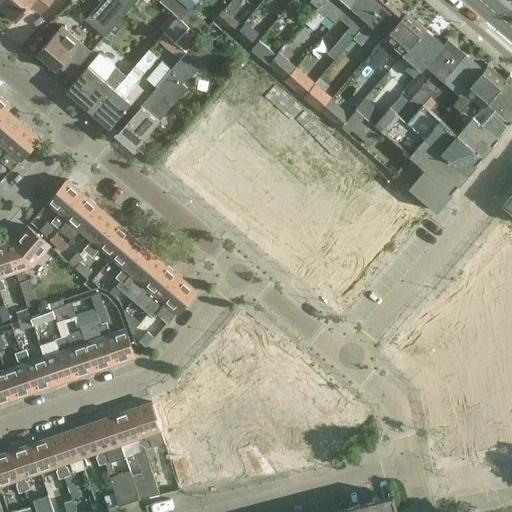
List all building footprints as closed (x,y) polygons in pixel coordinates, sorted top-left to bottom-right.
[(0,0),(0,6),(16,20),(31,4),(41,13),(52,0),(0,0)] [(102,0),(99,4),(86,19),(106,36),(137,0),(102,0)] [(198,0),(161,0),(160,2),(177,18),(182,21),(191,10),(198,0)] [(316,10),(305,23),(314,30),(325,18),(324,17),(326,14),(336,23),(341,16),(350,6),(355,0),(324,0),(319,7),(316,10)] [(386,0),(355,0),(350,6),(361,15),(347,32),(354,38),(386,0)] [(407,12),(392,0),(386,0),(354,38),(362,45),(376,28),(386,36),(407,12)] [(209,26),(191,10),(182,21),(201,37),(209,26)] [(224,10),(216,19),(231,32),(239,23),(224,10)] [(426,29),(407,12),(386,36),(364,61),(375,71),(390,53),(398,60),(404,54),(426,29)] [(201,37),(182,21),(177,18),(163,32),(188,51),(201,37)] [(279,48),(300,30),(290,19),(270,37),(279,48)] [(239,23),(231,32),(247,45),(254,36),(239,23)] [(62,26),(38,54),(57,70),(81,42),(62,26)] [(443,44),(426,29),(404,54),(414,63),(408,70),(415,77),(427,64),(443,44)] [(277,54),(260,39),(251,50),(268,65),(277,54)] [(448,39),(443,44),(427,64),(436,72),(399,114),(408,122),(424,104),(431,96),(466,54),(448,39)] [(157,56),(149,49),(126,75),(94,113),(111,127),(133,102),(143,90),(134,83),(157,56)] [(204,64),(188,51),(179,61),(172,69),(156,87),(118,133),(135,148),(187,87),(183,83),(186,81),(194,76),(204,64)] [(280,51),(277,54),(268,65),(286,81),(297,67),(280,51)] [(117,67),(100,53),(68,91),(94,113),(126,75),(117,67)] [(483,69),(466,54),(431,96),(440,103),(454,87),(462,94),(483,69)] [(172,69),(162,60),(146,79),(156,87),(172,69)] [(488,64),(483,69),(462,94),(455,102),(462,109),(473,96),(483,105),(506,79),(488,64)] [(297,67),(286,81),(304,96),(315,83),(316,83),(297,67)] [(511,74),(511,73),(506,79),(483,105),(473,117),(499,137),(511,121),(511,74)] [(315,83),(304,96),(314,105),(322,96),(325,92),(315,83)] [(12,105),(0,95),(0,119),(8,110),(12,105)] [(285,108),(304,125),(314,113),(294,97),(285,108)] [(385,113),(366,97),(355,110),(374,125),(385,113)] [(351,115),(332,100),(329,104),(322,112),(340,128),(351,115)] [(455,131),(424,104),(408,122),(427,138),(428,137),(444,151),(443,153),(467,174),(483,156),(455,131)] [(399,114),(390,106),(385,113),(374,125),(382,133),(414,160),(452,192),(467,174),(443,153),(444,151),(428,137),(427,138),(408,122),(399,114)] [(0,151),(24,124),(8,110),(0,119),(0,151)] [(382,133),(374,125),(355,110),(351,115),(340,128),(367,151),(382,133)] [(304,125),(302,127),(321,144),(333,130),(314,113),(304,125)] [(473,116),(462,129),(459,127),(455,131),(483,156),(499,137),(473,117),(473,116)] [(40,138),(24,124),(0,151),(0,167),(2,166),(10,173),(40,138)] [(452,192),(414,160),(405,172),(401,168),(395,175),(394,175),(436,211),(452,192)] [(84,193),(67,179),(48,202),(49,203),(38,216),(53,229),(56,225),(57,225),(84,193)] [(100,207),(84,193),(57,225),(73,240),(75,237),(100,207)] [(366,194),(345,225),(358,234),(379,203),(366,194)] [(116,221),(100,207),(75,237),(83,244),(71,257),(67,255),(64,258),(76,268),(116,221)] [(133,235),(116,221),(76,268),(88,278),(92,272),(86,266),(102,249),(108,254),(96,267),(101,271),(112,258),(113,258),(133,235)] [(51,245),(28,226),(15,240),(6,243),(16,272),(33,267),(51,245)] [(330,265),(351,242),(339,231),(317,254),(330,265)] [(68,244),(57,233),(51,240),(62,250),(68,244)] [(149,249),(133,235),(113,258),(126,269),(124,272),(122,270),(117,277),(120,280),(121,282),(149,249)] [(16,272),(6,243),(0,245),(0,290),(0,291),(6,289),(3,280),(2,281),(1,277),(16,272)] [(165,262),(149,249),(121,282),(120,280),(110,293),(116,297),(122,290),(133,299),(165,262)] [(181,277),(165,262),(133,299),(149,314),(181,277)] [(197,290),(181,277),(149,314),(154,318),(158,313),(169,323),(197,290)] [(20,283),(27,304),(28,307),(38,304),(30,280),(20,283)] [(110,321),(99,293),(92,296),(116,363),(135,357),(126,329),(111,333),(107,322),(110,321)] [(116,363),(92,296),(85,298),(93,323),(81,327),(85,342),(86,342),(96,370),(116,363)] [(31,317),(28,307),(27,304),(8,311),(11,319),(12,323),(19,321),(31,317)] [(6,305),(0,306),(0,312),(3,321),(11,319),(8,311),(6,305)] [(403,340),(443,378),(466,353),(425,316),(403,340)] [(34,326),(31,317),(19,321),(22,330),(34,326)] [(71,347),(67,336),(62,338),(76,377),(96,370),(86,342),(85,342),(71,347)] [(76,377),(62,338),(56,340),(60,351),(46,356),(55,384),(76,377)] [(32,361),(28,349),(22,351),(36,391),(55,384),(46,356),(32,361)] [(36,391),(22,351),(16,353),(20,365),(6,370),(15,398),(36,391)] [(265,380),(282,396),(296,381),(279,365),(265,380)] [(0,371),(0,403),(15,398),(6,370),(0,371)] [(448,415),(467,408),(463,396),(444,402),(448,415)] [(161,430),(152,401),(132,408),(154,475),(162,472),(153,447),(165,442),(161,430)] [(154,475),(132,408),(111,415),(125,457),(136,453),(142,475),(133,478),(139,499),(140,499),(161,494),(154,475)] [(214,474),(266,466),(265,459),(289,456),(287,443),(291,443),(286,409),(260,413),(263,430),(208,439),(214,474)] [(511,414),(451,421),(455,455),(511,448),(511,414)] [(125,457),(111,415),(91,421),(105,465),(106,464),(116,493),(120,505),(139,499),(133,478),(131,472),(116,477),(111,463),(125,457)] [(105,465),(91,421),(71,428),(80,456),(96,451),(101,466),(105,465)] [(80,456),(71,428),(51,434),(61,466),(70,492),(78,489),(73,474),(70,475),(70,473),(69,473),(66,465),(65,465),(64,462),(80,456)] [(61,466),(51,434),(31,441),(40,469),(56,464),(57,468),(56,468),(62,487),(55,489),(62,511),(75,507),(70,492),(61,466)] [(40,469),(31,441),(10,448),(24,491),(31,489),(25,474),(40,469)] [(19,493),(24,491),(10,448),(0,450),(0,481),(14,478),(19,493)] [(194,486),(187,461),(172,465),(179,489),(194,486)] [(53,511),(47,492),(32,497),(36,511),(53,511)] [(120,505),(116,493),(106,496),(109,507),(119,505),(120,505)] [(397,511),(393,495),(371,501),(374,511),(397,511)] [(374,511),(371,501),(351,506),(352,511),(374,511)]
